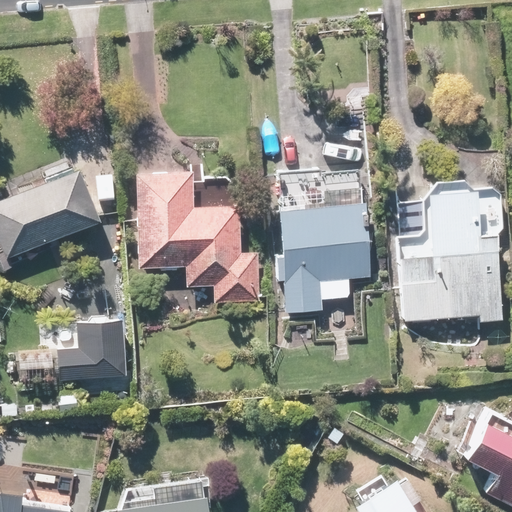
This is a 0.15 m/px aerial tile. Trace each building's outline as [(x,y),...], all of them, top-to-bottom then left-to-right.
[(78,164),(0,196),(0,238),(7,254),(100,216),(78,164)] [(189,166),(134,168),(138,263),(186,261),(186,282),(214,281),(214,299),(256,297),(254,250),(238,251),(236,204),(190,205),(189,166)] [(396,239),(402,317),(499,309),(493,231),(479,232),(475,182),(426,186),(430,236),(396,239)] [(364,198),(278,204),(285,308),(321,306),(319,276),(369,273),(364,198)] [(56,347),(58,377),(124,372),(119,313),(75,317),(77,345),(56,347)] [(511,429),(482,413),(462,450),(496,468),(485,488),(511,502),(511,429)] [(417,511),(395,473),(354,496),(362,511),(417,511)] [(205,511),(203,488),(115,500),(116,511),(205,511)] [(70,511),(71,504),(2,495),(0,495),(0,511),(70,511)]
